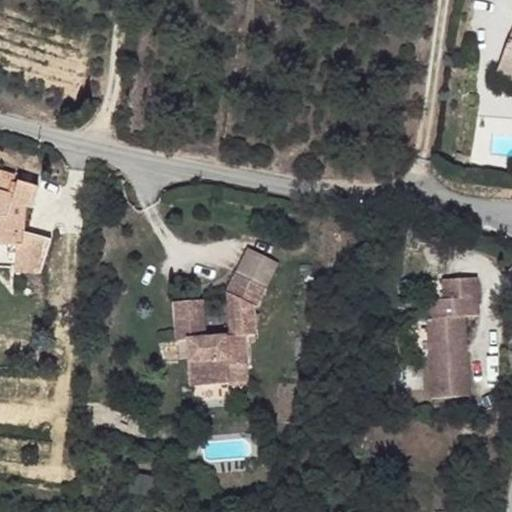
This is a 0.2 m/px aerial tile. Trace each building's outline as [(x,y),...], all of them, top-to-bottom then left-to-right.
[(511,32),(500,63),(511,67),(511,32)] [(511,67),(500,63),(496,75),(511,80),(511,67)] [(33,208),(38,188),(18,182),(17,186),(12,184),(15,176),(0,171),(0,244),(16,245),(15,272),(40,274),(50,240),(25,233),(26,206),(33,208)] [(275,261),(247,247),(234,272),(265,288),(278,263),(275,261)] [(199,339),(196,301),(172,303),(175,342),(190,341),(193,385),(230,383),(229,365),(248,364),(246,335),(256,334),(254,307),(257,307),(265,288),(234,272),(224,290),(226,291),(231,294),(233,327),(234,336),(230,336),(207,338),(199,339)] [(469,395),(464,316),(478,315),(476,278),(442,280),(443,299),(426,300),(431,398),(469,395)] [(207,338),(204,301),(196,301),(199,339),(207,338)]
